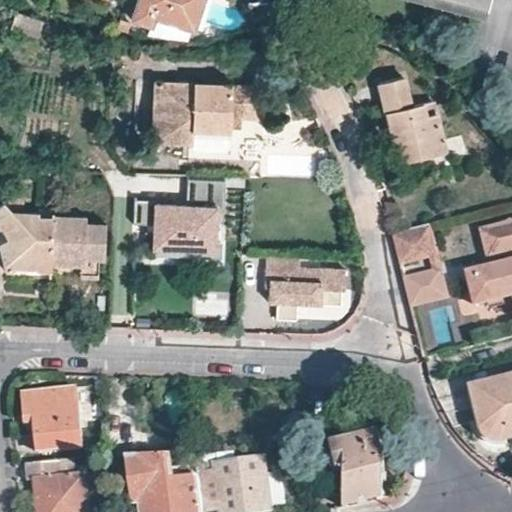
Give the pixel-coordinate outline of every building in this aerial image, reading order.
[(191,29),(202,0),(136,0),(130,17),(150,24),(153,16),(189,29),(191,29)] [(41,24),(14,15),(7,32),(36,41),(41,24)] [(189,29),(153,16),(150,24),(147,33),(185,41),(189,29)] [(447,150),(436,98),(411,103),(405,74),(381,80),(399,161),(447,150)] [(232,117),(244,117),(266,118),(268,86),(157,80),(154,141),(194,143),(195,130),(231,131),(231,125),(232,117)] [(243,126),(244,117),(232,117),(231,125),(243,126)] [(226,220),(228,175),(193,173),(192,203),(159,202),(160,198),(138,197),(137,222),(149,222),(156,222),(156,229),(155,247),(200,249),(200,242),(219,243),(219,241),(220,222),(220,220),(226,220)] [(52,259),(54,217),(39,216),(38,211),(11,210),(2,202),(0,204),(0,227),(11,228),(11,235),(0,241),(0,245),(6,268),(14,269),(20,263),(29,259),(39,270),(52,270),(52,259)] [(85,253),(106,255),(108,220),(88,220),(89,213),(54,212),(54,217),(52,259),(84,260),(85,253)] [(430,222),(393,231),(401,262),(429,255),(438,253),(430,222)] [(511,223),(480,231),(487,259),(511,253),(511,223)] [(219,243),(200,242),(200,249),(200,256),(225,257),(219,243)] [(200,256),(200,249),(155,247),(155,254),(200,256)] [(106,255),(85,253),(84,260),(84,272),(105,273),(106,255)] [(438,253),(429,255),(432,267),(441,265),(438,253)] [(347,289),(348,268),(302,266),(302,256),(269,255),(268,286),(272,286),(271,301),(280,302),(279,318),(300,319),(300,302),(344,304),(345,289),(347,289)] [(51,278),(52,270),(39,270),(29,259),(20,263),(14,269),(14,275),(51,278)] [(511,263),(483,270),(492,306),(511,302),(511,263)] [(432,267),(404,274),(412,305),(449,295),(441,265),(432,267)] [(492,306),(483,270),(475,272),(484,309),(492,306)] [(511,437),(511,377),(474,387),(487,433),(489,436),(495,440),(498,440),(502,440),(505,440),(511,437)] [(81,448),(76,387),(24,391),(25,420),(34,419),(36,451),(81,448)] [(348,505),(386,496),(386,456),(381,430),(331,441),(336,465),(340,465),(348,505)] [(171,466),(168,455),(128,456),(133,503),(142,502),(142,511),(203,511),(204,511),(198,470),(197,462),(171,466)] [(216,468),(198,470),(204,511),(221,510),(221,511),(271,511),(276,511),(268,457),(216,465),(216,468)] [(61,460),(25,463),(27,482),(35,481),(37,511),(91,511),(89,472),(63,474),(61,460)]
